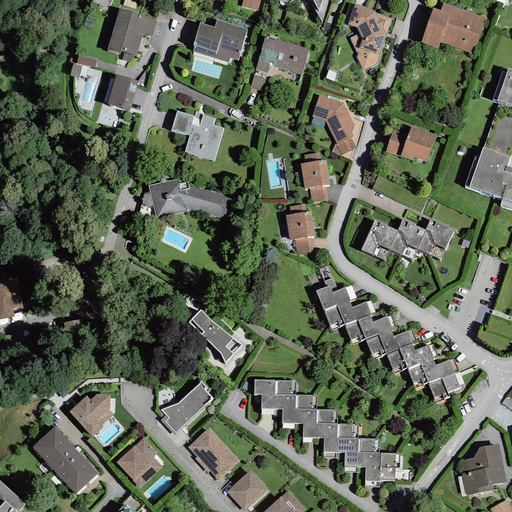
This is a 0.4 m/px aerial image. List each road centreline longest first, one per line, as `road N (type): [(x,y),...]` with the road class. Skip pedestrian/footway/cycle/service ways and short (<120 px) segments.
road 1 (residential): [(404,0),(410,17),(337,227),(338,256),(354,275),(510,378)]
road 2 (residential): [(183,0),(92,298),(75,312),(0,327)]
road 3 (residential): [(510,378),(407,511)]
road 4 (residential): [(225,511),(129,402)]
